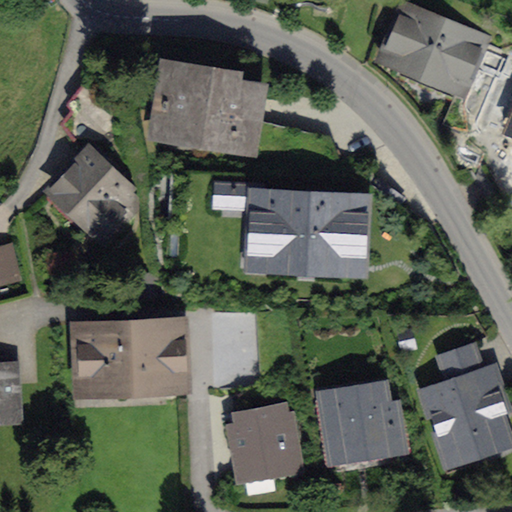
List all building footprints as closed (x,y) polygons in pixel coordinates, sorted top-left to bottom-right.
[(478,41),(408,11),(389,55),(459,85),(478,41)] [(244,144),(252,90),(227,85),(228,78),(168,68),(159,125),(200,132),(200,137),(244,144)] [(116,181),(122,174),(95,149),(57,189),(94,224),(88,231),(101,243),(107,237),(108,238),(135,210),(132,206),(137,201),(116,181)] [(217,185),(215,212),(250,213),(251,186),(217,185)] [(361,203),(261,199),(258,262),(358,267),(361,203)] [(8,249),(0,250),(0,281),(15,277),(8,249)] [(155,276),(137,279),(140,297),(158,294),(155,276)] [(182,391),(179,327),(144,329),(144,323),(117,324),(117,330),(104,330),(104,323),(87,324),(87,331),(77,331),(81,395),(97,395),(96,385),(165,381),(165,392),(182,391)] [(451,458),(503,440),(494,413),(507,409),(501,392),(489,396),(472,347),(441,357),(451,387),(429,394),(451,458)] [(0,415),(13,415),(11,359),(0,359),(0,415)] [(335,453),(398,443),(392,407),(384,409),(380,388),(326,397),(335,453)] [(288,420),(281,421),(279,411),(242,418),(244,429),(236,430),(245,478),(297,469),(288,420)]
